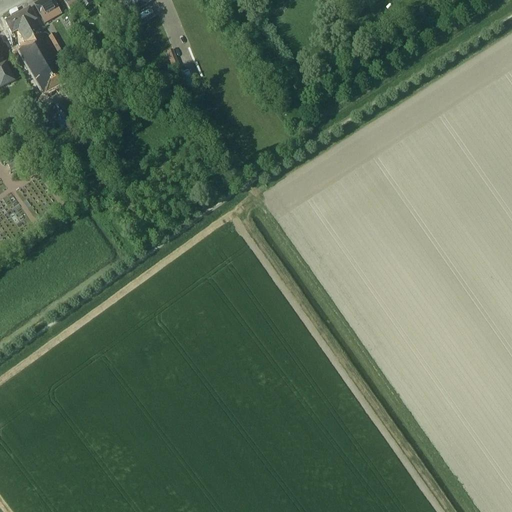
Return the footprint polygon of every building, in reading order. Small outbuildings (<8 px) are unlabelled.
[(58,9),(53,0),(43,0),(34,6),(41,18),(56,10),(60,16),(62,15),(58,9)] [(63,0),(70,10),(70,11),(71,11),(81,5),(84,10),(94,4),(91,0),(63,0)] [(121,0),(131,15),(155,0),(121,0)] [(37,21),(30,8),(5,22),(12,34),(18,31),(25,44),(17,49),(44,95),(72,79),(48,39),(47,39),(36,21),(37,21)] [(65,13),(69,20),(70,21),(75,18),(71,11),(70,11),(70,10),(65,13)] [(55,35),(49,38),(54,47),(60,43),(55,35)] [(0,88),(0,89),(15,82),(6,63),(0,66),(0,88)] [(189,70),(181,73),(188,91),(198,87),(195,79),(193,80),(189,70)] [(72,97),(64,102),(69,111),(77,106),(72,97)] [(115,153),(104,161),(118,179),(124,175),(115,162),(120,159),(119,159),(115,153)] [(19,166),(16,160),(8,165),(11,171),(19,166)] [(101,180),(91,187),(96,195),(107,188),(101,180)]
